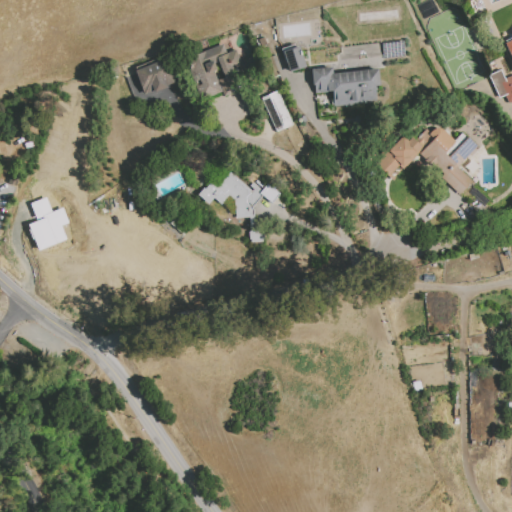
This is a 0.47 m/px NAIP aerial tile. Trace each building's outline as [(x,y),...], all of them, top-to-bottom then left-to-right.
[(511,38),(503,42),(511,63),(511,38)] [(246,91),(226,99),(224,94),(202,103),(186,61),(224,47),(227,56),(237,52),(243,68),(238,70),(246,91)] [(284,55),(300,50),(307,69),(291,75),(284,55)] [(341,56),(385,51),(388,70),(342,75),(341,56)] [(145,97),(136,74),(168,62),(177,85),(167,89),(168,92),(155,96),(154,93),(145,97)] [(379,72),(380,88),(375,89),(377,105),(336,109),(334,94),(316,96),(313,73),(333,70),(334,77),(379,72)] [(508,83),(511,80),(511,99),(511,98),(501,103),(492,79),(503,74),(508,83)] [(262,102),(279,94),(295,127),(277,135),(262,102)] [(473,184),(460,198),(442,180),(445,177),(434,167),(431,170),(426,165),(428,163),(421,156),(416,161),(411,156),(390,178),(379,168),(404,141),(411,148),(427,132),(436,141),(440,137),(442,139),(446,135),(452,141),(446,147),(450,151),(463,136),(478,150),(459,170),(473,184)] [(14,173),(25,177),(20,190),(10,186),(14,173)] [(268,187),(282,198),(274,206),(263,198),(254,211),(257,233),(265,233),(266,242),(263,242),(263,245),(250,246),(249,234),(251,234),(250,220),(237,221),(236,205),(230,199),(222,208),(215,202),(209,208),(199,198),(211,184),(218,190),(232,175),(253,195),(255,192),(251,189),(255,185),(264,193),(268,187)] [(36,251),(65,240),(60,226),(67,223),(62,208),(50,212),(45,198),(29,203),(36,221),(27,224),(36,251)]
